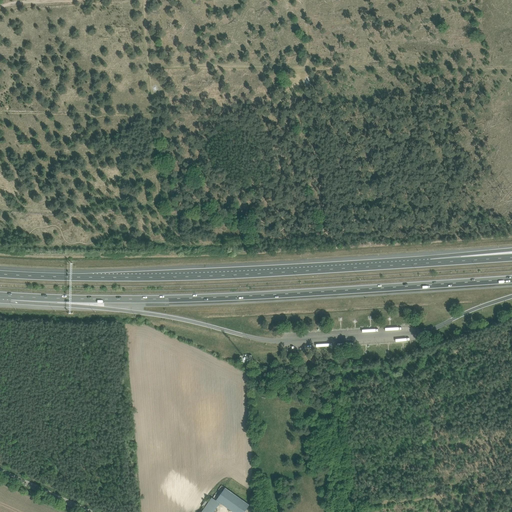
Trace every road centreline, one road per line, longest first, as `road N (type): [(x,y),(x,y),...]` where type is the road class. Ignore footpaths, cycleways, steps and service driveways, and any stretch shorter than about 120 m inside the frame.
road 1 (motorway): [(511,256),(220,275),(0,273)]
road 2 (motorway): [(0,295),(179,298),(511,279)]
